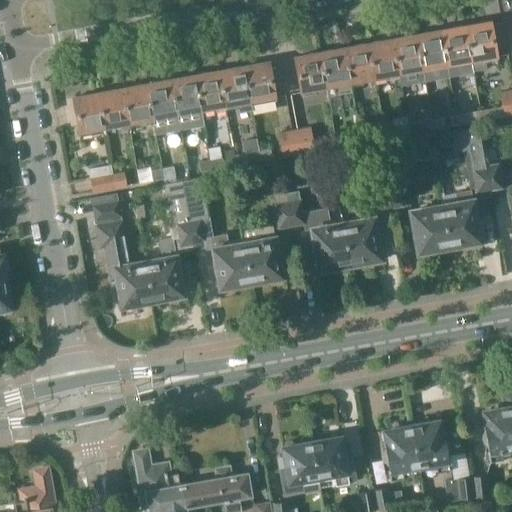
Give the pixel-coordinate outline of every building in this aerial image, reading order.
[(466,26),(465,27),(470,59),(472,71),(472,72),(486,70),(485,63),(496,61),(489,22),(479,24),(478,23),(467,25),(466,26)] [(451,29),(441,31),(448,69),(449,78),(472,73),(472,72),(472,71),(470,59),(465,27),(463,27),(462,27),(462,26),(452,28),(451,29)] [(417,35),(416,35),(422,68),(424,82),(449,78),(448,69),(441,31),(430,33),(429,32),(418,34),(418,35),(417,35)] [(402,38),(392,40),(399,78),(401,86),(424,82),(422,68),(416,35),(415,36),(414,36),(414,35),(404,37),(403,38),(402,38)] [(368,44),(367,44),(373,77),(385,75),(386,81),(399,78),(392,40),(382,42),(381,42),(381,41),(369,43),(369,44),(368,44)] [(353,47),(343,49),(350,87),(363,85),(361,79),(373,77),(367,44),(366,45),(365,45),(365,44),(354,46),(354,47),(353,47)] [(320,53),(319,53),(325,86),(327,97),(351,93),(350,87),(343,49),(333,51),(332,51),(332,50),(321,52),(321,53),(320,53)] [(305,56),(295,58),(302,96),(315,93),(314,88),(325,86),(319,53),(318,53),(317,53),(306,55),(306,56),(305,56)] [(244,67),(243,67),(250,105),(274,101),(267,63),(256,65),(255,64),(245,66),(244,67)] [(229,70),(219,71),(226,109),(237,107),(238,113),(251,111),(250,105),(243,67),(241,67),(240,67),(230,69),(229,70)] [(195,76),(194,76),(200,108),(213,106),(214,112),(226,109),(219,71),(209,73),(207,74),(207,73),(197,75),(196,76),(195,76)] [(181,78),(170,80),(176,113),(177,118),(179,127),(203,123),(200,108),(194,76),(193,76),(192,76),(191,76),(182,77),(181,78)] [(147,85),(146,85),(152,117),(154,131),(179,127),(177,118),(176,113),(170,80),(160,82),(159,82),(148,83),(148,84),(147,85)] [(132,87),(122,89),(128,121),(129,127),(141,125),(140,119),(152,117),(146,85),(145,85),(144,85),(143,84),(133,86),(133,87),(132,87)] [(98,93),(98,94),(104,125),(116,123),(117,129),(129,127),(128,121),(122,89),(112,91),(111,91),(110,90),(99,92),(99,93),(98,93)] [(504,107),(480,111),(482,121),(511,115),(511,91),(501,93),(504,107)] [(83,96),(73,98),(80,132),(80,136),(93,134),(92,127),(104,125),(98,94),(96,94),(95,94),(95,93),(84,95),(84,96),(83,96)] [(480,111),(456,116),(458,126),(482,121),(480,111)] [(398,126),(383,129),(384,139),(409,135),(407,124),(406,117),(397,119),(398,126)] [(443,118),(431,120),(433,130),(445,128),(443,118)] [(420,122),(407,124),(409,135),(421,132),(433,130),(431,120),(420,122)] [(296,127),(293,128),(298,155),(301,154),(314,152),(313,145),(310,129),(309,125),(296,127)] [(455,203),(441,205),(449,251),(464,248),(464,245),(480,242),(472,200),(491,197),(490,190),(485,164),(483,150),(478,129),(478,128),(478,127),(466,129),(448,132),(451,152),(461,150),(468,189),(453,192),(455,203)] [(287,129),(278,131),(283,158),(295,156),(298,155),(293,128),(291,128),(287,129)] [(383,129),(375,130),(376,141),(384,139),(383,129)] [(349,135),(326,139),(326,142),(327,150),(351,145),(349,135)] [(255,140),(242,142),(244,155),(248,154),(258,152),(257,150),(255,140)] [(362,148),(356,149),(357,158),(364,157),(362,148)] [(271,150),(258,152),(259,161),(273,158),(271,150)] [(258,152),(248,154),(249,163),(259,161),(258,152)] [(224,158),(212,160),(214,171),(226,169),(224,158)] [(212,160),(201,162),(203,173),(212,171),(214,171),(212,160)] [(497,162),(485,164),(490,190),(502,188),(497,162)] [(111,165),(89,169),(93,192),(115,188),(113,178),(111,165)] [(175,167),(164,169),(165,179),(177,177),(175,167)] [(164,169),(152,171),(154,181),(164,180),(165,179),(164,169)] [(397,170),(384,172),(386,183),(390,208),(404,206),(399,180),(397,170)] [(126,176),(113,178),(115,188),(127,186),(126,176)] [(203,178),(181,182),(193,250),(208,248),(209,251),(213,250),(220,289),(238,286),(238,289),(250,287),(242,244),(227,246),(225,235),(215,237),(212,217),(210,218),(203,178)] [(160,258),(145,261),(152,305),(167,302),(167,299),(184,296),(176,253),(193,250),(181,182),(181,181),(178,181),(165,183),(164,184),(165,185),(174,238),(173,238),(167,239),(157,241),(159,249),(160,258)] [(293,181),(282,182),(285,201),(290,226),(304,224),(305,231),(312,230),(319,272),(336,268),(337,271),(351,269),(343,223),(329,226),(326,207),(302,211),(300,199),(299,190),(295,190),(293,181)] [(386,183),(372,185),(376,210),(390,208),(386,183)] [(98,205),(94,206),(96,221),(98,221),(98,225),(96,225),(100,247),(105,246),(111,280),(116,279),(121,307),(138,304),(138,307),(152,305),(145,261),(133,263),(125,220),(123,220),(122,217),(123,217),(120,201),(115,202),(98,205)] [(285,201),(275,202),(279,228),(290,226),(285,201)] [(357,221),(343,223),(351,269),(366,266),(365,263),(381,260),(374,218),(372,203),(358,206),(356,209),(357,221)] [(441,205),(411,211),(418,253),(435,250),(435,253),(449,251),(441,205)] [(273,227),(240,232),(242,244),(250,287),(266,284),(265,281),(283,278),(276,237),(274,238),(273,227)] [(0,309),(9,308),(0,257),(0,309)] [(500,452),(511,450),(511,416),(510,405),(508,406),(504,406),(500,405),(496,405),(494,410),(484,411),(486,425),(484,425),(490,462),(502,460),(500,452)] [(412,424),(410,424),(418,469),(435,466),(436,474),(449,471),(442,434),(441,434),(438,421),(429,423),(426,418),(420,421),(416,423),(412,424)] [(401,471),(418,469),(410,424),(407,424),(403,425),(398,424),(394,424),(392,429),(383,431),(386,444),(383,444),(390,482),(403,480),(401,471)] [(148,443),(159,441),(158,438),(156,429),(150,430),(146,431),(148,443)] [(329,439),(311,442),(317,480),(335,477),(336,484),(354,480),(350,457),(344,458),(340,437),(338,437),(335,434),(330,435),(329,439)] [(318,487),(317,480),(311,442),(293,446),(290,442),(286,443),(285,447),(281,448),(285,469),(279,470),(282,485),(284,494),(318,487)] [(158,511),(164,511),(185,511),(185,506),(182,506),(179,486),(176,475),(170,476),(171,478),(167,479),(165,467),(161,467),(161,466),(151,468),(149,454),(134,456),(143,511),(158,511)] [(56,511),(49,472),(34,474),(37,490),(23,493),(24,502),(14,504),(15,511),(56,511)] [(182,506),(185,506),(224,499),(226,511),(241,511),(239,497),(248,495),(244,475),(235,477),(229,478),(228,473),(216,475),(216,479),(199,483),(199,484),(185,486),(185,485),(179,486),(182,506)] [(470,478),(474,498),(493,495),(492,489),(487,490),(485,476),(470,478)] [(457,500),(474,498),(470,478),(455,480),(457,500)] [(387,488),(372,491),(375,509),(390,507),(387,488)] [(375,509),(372,491),(356,494),(360,511),(375,509)] [(286,511),(285,501),(271,502),(272,511),(286,511)] [(478,511),(491,511),(490,501),(478,503),(478,511)]
